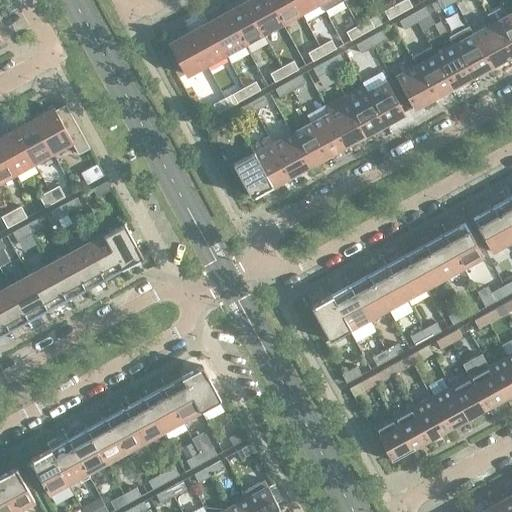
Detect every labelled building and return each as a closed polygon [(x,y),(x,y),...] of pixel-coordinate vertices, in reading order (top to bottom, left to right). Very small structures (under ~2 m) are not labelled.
[(282,22),(269,0),(248,0),(246,1),(263,32),(282,22)] [(301,12),(294,0),(269,0),(282,22),(301,12)] [(320,1),(318,0),(294,0),(301,12),(320,1)] [(342,0),(318,0),(320,1),(324,10),(342,0)] [(408,0),(402,0),(396,4),(400,13),(412,6),(408,0)] [(455,2),(453,0),(438,0),(443,8),(455,2)] [(263,32),(246,1),(227,12),(244,43),(263,32)] [(400,13),(396,4),(384,10),(389,19),(400,13)] [(424,7),(412,13),(417,23),(429,16),(424,7)] [(244,43),(227,12),(208,22),(225,53),(244,43)] [(417,23),(412,13),(400,20),(405,29),(417,23)] [(511,54),(511,16),(511,14),(492,24),(509,56),(511,54)] [(369,18),(357,25),(362,34),(374,27),(369,18)] [(225,53),(208,22),(189,32),(206,63),(225,53)] [(509,56),(492,24),(473,35),(490,66),(509,56)] [(362,34),(357,25),(346,31),(350,40),(362,34)] [(450,38),(454,45),(471,77),(490,66),(473,35),(469,28),(450,38)] [(380,30),(369,37),(374,46),(386,40),(380,30)] [(206,63),(189,32),(169,43),(186,74),(206,63)] [(374,46),(369,37),(357,43),(362,53),(374,46)] [(331,39),(319,46),(324,54),(336,48),(331,39)] [(471,77),(454,45),(435,55),(452,87),(471,77)] [(324,54),(319,46),(307,52),(312,61),(324,54)] [(412,59),(416,66),(433,97),(452,87),(435,55),(431,48),(412,59)] [(337,54),(325,60),(331,70),(342,64),(337,54)] [(293,60),(281,66),(286,75),(298,69),(293,60)] [(331,70),(325,60),(314,67),(319,76),(331,70)] [(286,75),(281,66),(270,73),(274,82),(286,75)] [(433,97),(416,66),(396,77),(413,108),(433,97)] [(299,75),(288,81),(293,91),(304,84),(299,75)] [(255,81),(243,87),(248,96),(260,89),(255,81)] [(293,91),(288,81),(276,88),(281,97),(293,91)] [(387,81),(367,92),(385,124),(405,113),(387,81)] [(363,85),(344,95),(366,134),(385,124),(367,92),(363,85)] [(248,96),(243,87),(232,94),(236,102),(248,96)] [(261,95),(250,102),(255,111),(267,105),(261,95)] [(366,134),(344,95),(325,105),(330,113),(347,145),(366,134)] [(213,104),(217,113),(229,106),(224,97),(213,104)] [(255,111),(250,102),(238,108),(243,118),(255,111)] [(90,147),(66,103),(65,104),(67,108),(57,114),(53,107),(33,117),(53,153),(71,142),(78,154),(90,147)] [(347,145),(330,113),(311,123),(328,155),(347,145)] [(53,153),(33,117),(14,128),(34,163),(53,153)] [(219,119),(206,126),(211,135),(224,128),(219,119)] [(328,155),(311,123),(292,134),(309,165),(328,155)] [(34,163),(14,128),(0,135),(0,146),(15,173),(34,163)] [(309,165),(292,134),(273,144),(290,176),(309,165)] [(250,147),(253,152),(271,186),(290,176),(273,144),(269,136),(250,147)] [(0,181),(15,173),(0,146),(0,181)] [(271,186),(253,152),(233,163),(251,197),(271,186)] [(96,163),(88,168),(94,179),(102,175),(96,163)] [(113,189),(107,180),(94,187),(99,196),(113,189)] [(58,185),(49,190),(55,202),(65,196),(58,185)] [(55,202),(49,190),(39,196),(45,207),(55,202)] [(511,239),(511,196),(493,206),(511,240),(511,239)] [(75,197),(63,204),(68,213),(80,207),(75,197)] [(68,213),(63,204),(51,210),(57,220),(68,213)] [(21,205),(11,211),(17,222),(27,217),(21,205)] [(511,240),(493,206),(473,217),(491,251),(511,240)] [(17,222),(11,211),(1,216),(7,228),(17,222)] [(37,218),(25,225),(30,234),(42,228),(37,218)] [(464,222),(444,233),(463,266),(483,255),(464,222)] [(124,223),(104,233),(122,267),(142,256),(124,223)] [(30,234),(25,225),(13,231),(19,240),(30,234)] [(122,267),(104,233),(85,244),(103,278),(122,267)] [(463,266),(444,233),(425,243),(444,277),(463,266)] [(444,277),(425,243),(406,253),(425,287),(444,277)] [(103,278),(85,244),(66,254),(84,288),(103,278)] [(425,287),(406,253),(387,264),(406,297),(425,287)] [(84,288),(66,254),(47,265),(66,298),(84,288)] [(406,297),(387,264),(368,274),(387,308),(406,297)] [(66,298),(47,265),(28,275),(47,309),(66,298)] [(387,308),(368,274),(349,284),(368,318),(387,308)] [(47,309),(28,275),(9,285),(28,319),(47,309)] [(511,278),(503,284),(509,293),(511,291),(511,278)] [(368,318),(349,284),(330,295),(349,328),(368,318)] [(509,293),(503,284),(492,290),(497,300),(509,293)] [(28,319),(9,285),(0,290),(0,313),(9,329),(28,319)] [(349,328),(330,295),(310,306),(329,339),(349,328)] [(472,301),(460,307),(466,317),(477,310),(472,301)] [(466,317),(460,307),(449,314),(454,323),(466,317)] [(499,316),(495,308),(484,313),(488,322),(499,316)] [(0,334),(9,329),(0,313),(0,334)] [(488,322),(484,313),(473,319),(478,328),(488,322)] [(434,322),(422,328),(428,337),(439,331),(434,322)] [(428,337),(422,328),(411,334),(416,344),(428,337)] [(461,337),(457,328),(446,334),(451,343),(461,337)] [(451,343),(446,334),(435,340),(440,348),(451,343)] [(396,342),(385,349),(390,358),(401,352),(396,342)] [(390,358),(385,349),(373,355),(378,365),(390,358)] [(423,357),(419,349),(408,355),(413,363),(423,357)] [(413,363),(408,355),(397,361),(402,369),(413,363)] [(511,393),(511,364),(507,355),(488,365),(505,398),(511,393)] [(202,365),(182,376),(200,410),(220,399),(202,365)] [(354,365),(341,373),(346,382),(359,375),(354,365)] [(505,398),(488,365),(469,376),(486,408),(505,398)] [(385,378),(381,370),(370,376),(375,384),(385,378)] [(200,410),(182,376),(163,386),(181,420),(200,410)] [(375,384),(370,376),(359,381),(364,390),(375,384)] [(486,408),(469,376),(450,386),(467,418),(486,408)] [(181,420),(163,386),(144,397),(162,430),(181,420)] [(467,418),(450,386),(431,397),(448,429),(467,418)] [(162,430),(144,397),(125,407),(143,441),(162,430)] [(448,429),(431,397),(412,407),(429,439),(448,429)] [(143,441),(125,407),(106,417),(124,451),(143,441)] [(429,439),(412,407),(393,417),(410,449),(429,439)] [(124,451),(106,417),(87,428),(105,461),(124,451)] [(410,449),(393,417),(373,428),(391,460),(410,449)] [(248,437),(243,427),(229,435),(235,444),(248,437)] [(105,461),(87,428),(68,438),(87,472),(105,461)] [(87,472),(68,438),(49,449),(68,482),(87,472)] [(256,452),(251,442),(237,449),(243,459),(256,452)] [(210,445),(198,451),(204,461),(215,455),(210,445)] [(68,482),(49,449),(29,459),(48,493),(68,482)] [(204,461),(198,451),(187,458),(192,467),(204,461)] [(218,460),(206,466),(212,476),(223,469),(218,460)] [(172,466),(161,472),(166,482),(177,475),(172,466)] [(212,476),(206,466),(195,473),(200,482),(212,476)] [(16,467),(0,475),(0,485),(14,511),(34,501),(16,467)] [(166,482),(161,472),(149,479),(154,488),(166,482)] [(180,481),(168,487),(174,497),(185,490),(180,481)] [(0,511),(13,511),(14,511),(0,485),(0,511)] [(134,486),(123,493),(128,502),(140,496),(134,486)] [(281,511),(268,486),(248,497),(255,511),(281,511)] [(174,497),(168,487),(157,493),(162,503),(174,497)] [(128,502),(123,493),(111,499),(116,509),(128,502)] [(511,511),(511,499),(510,495),(491,506),(493,511),(511,511)] [(255,511),(248,497),(229,508),(231,511),(255,511)] [(142,501),(131,508),(132,511),(145,511),(147,511),(142,501)]
